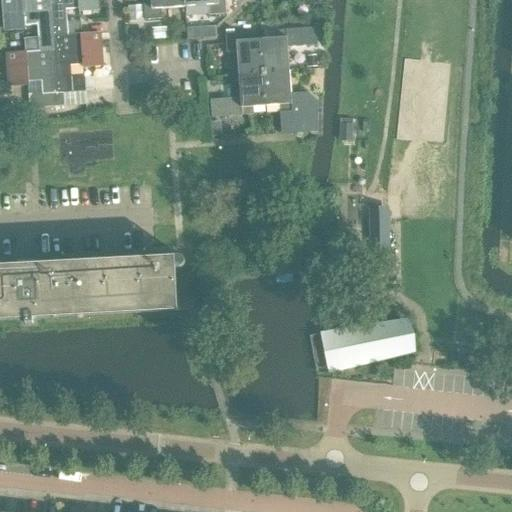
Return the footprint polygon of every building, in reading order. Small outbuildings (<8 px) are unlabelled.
[(1,0),(4,31),(25,30),(25,26),(38,25),(39,37),(24,38),(25,52),(26,53),(55,51),(54,37),(50,0),(1,0)] [(50,0),(54,37),(81,35),(81,34),(80,21),(66,22),(65,9),(78,8),(78,12),(96,10),(99,10),(98,0),(50,0)] [(161,8),(185,7),(184,0),(143,0),(144,20),(162,19),(161,8)] [(184,0),(185,7),(208,5),(209,16),(226,14),(225,0),(184,0)] [(307,0),(307,2),(312,9),(316,9),(318,7),(318,3),(316,0),(307,0)] [(216,27),(187,28),(187,40),(217,38),(216,27)] [(186,28),(153,30),(154,42),(186,40),(186,28)] [(262,39),(265,74),(289,72),(287,48),(317,46),(316,28),(276,31),(277,38),(262,39)] [(81,35),(54,37),(55,51),(58,93),(63,92),(63,93),(85,91),(84,76),(70,77),(69,65),(83,64),(83,68),(103,66),(101,33),(81,34),(81,35)] [(237,52),(238,76),(265,74),(262,39),(245,41),(245,33),(225,35),(227,52),(237,52)] [(25,52),(5,53),(8,87),(27,85),(29,109),(64,106),(86,105),(85,91),(63,93),(63,92),(58,93),(55,51),(26,53),(25,52)] [(308,56),(309,67),(317,67),(317,56),(308,56)] [(265,74),(267,106),(282,105),(284,132),(296,131),(296,134),(317,132),(317,102),(307,93),(290,94),(289,72),(265,74)] [(250,107),(267,106),(265,74),(238,76),(240,97),(210,100),(211,118),(251,115),(250,107)] [(221,122),(209,123),(210,140),(222,139),(221,122)] [(372,234),(373,270),(373,271),(397,270),(396,255),(388,255),(388,224),(388,223),(387,212),(372,212),(372,234)] [(338,254),(335,254),(335,265),(350,264),(350,254),(338,254)] [(0,316),(177,307),(174,263),(52,269),(52,264),(36,265),(36,263),(16,264),(17,271),(0,272),(0,316)] [(405,322),(333,337),(339,365),(411,351),(405,322)] [(458,355),(457,363),(466,364),(466,356),(458,355)]
